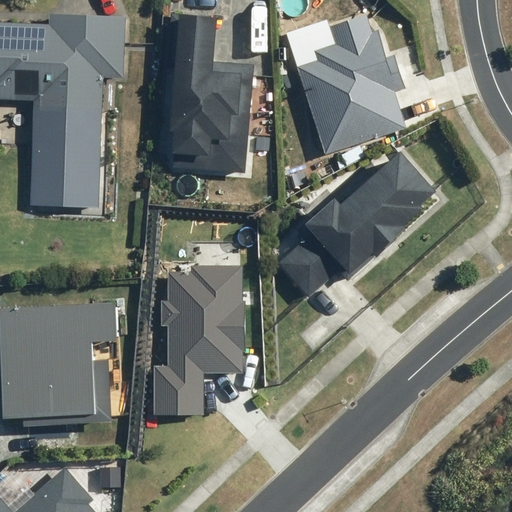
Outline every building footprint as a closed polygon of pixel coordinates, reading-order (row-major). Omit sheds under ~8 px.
[(190,12),(171,10),(159,152),(167,173),(250,178),(257,65),(218,62),(221,16),(190,14),(190,12)] [(0,97),(34,99),(29,204),(100,208),(106,78),(126,79),(129,18),(92,16),(50,14),(49,25),(0,22),(0,97)] [(319,61),(298,68),(326,154),(407,128),(395,92),(406,88),(396,56),(387,56),(379,32),(372,34),(367,18),(336,28),(341,45),(316,52),(319,61)] [(336,200),(281,251),(289,259),(283,265),(313,296),(345,266),(351,273),(375,251),(383,259),(414,230),(408,224),(424,209),(421,206),(436,192),(401,155),(344,208),(336,200)] [(245,267),(194,267),(194,275),(174,275),(174,304),(165,304),(165,328),(171,328),(171,367),(157,367),(158,415),(206,414),(206,374),(246,374),(245,349),(250,351),(250,299),(245,299),(245,267)] [(117,341),(116,302),(0,307),(0,356),(3,418),(24,417),(24,425),(111,421),(108,358),(93,359),(93,343),(117,341)] [(93,500),(65,469),(15,511),(12,511),(0,499),(0,511),(94,511),(88,504),(93,500)]
